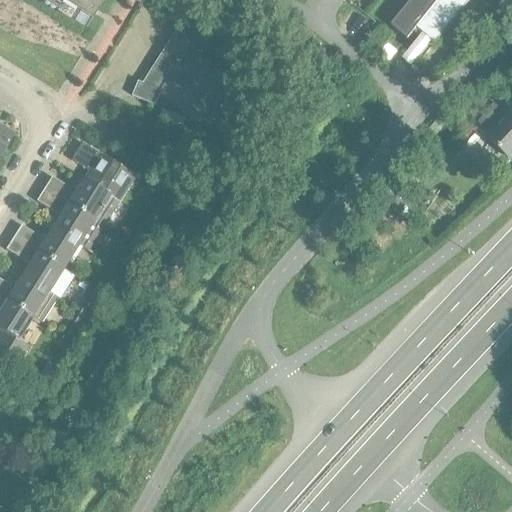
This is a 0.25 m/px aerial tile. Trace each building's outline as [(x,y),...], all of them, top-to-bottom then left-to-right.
[(41,0),(86,28),(102,0),(41,0)] [(407,40),(417,28),(439,0),(412,0),(390,26),(407,40)] [(439,0),(417,28),(434,43),(431,46),(432,47),(471,0),(439,0)] [(191,121),(196,123),(222,133),(248,92),(224,69),(223,70),(224,70),(220,74),(197,60),(205,47),(176,30),(143,83),(138,81),(137,82),(142,84),(137,97),(132,95),(131,96),(154,105),(161,95),(194,115),(192,120),(191,120),(191,121)] [(511,112),(488,139),(510,160),(511,158),(511,112)] [(0,155),(12,136),(0,128),(0,155)] [(92,221),(92,222),(101,228),(133,177),(81,144),(70,161),(87,171),(74,193),(66,188),(50,178),(43,189),(92,221)] [(59,216),(51,228),(77,245),(87,251),(101,228),(92,222),(92,221),(43,189),(35,201),(59,216)] [(19,226),(12,238),(62,269),(77,245),(51,228),(43,241),(19,226)] [(47,293),(62,269),(12,238),(5,249),(28,264),(21,277),(47,293)] [(0,281),(0,297),(31,318),(40,323),(56,298),(47,293),(21,277),(13,289),(0,281)] [(16,342),(31,318),(0,297),(0,350),(18,362),(27,349),(16,342)] [(82,315),(78,322),(82,324),(86,318),(82,315)] [(36,381),(43,385),(45,386),(49,379),(48,378),(40,374),(36,381)]
